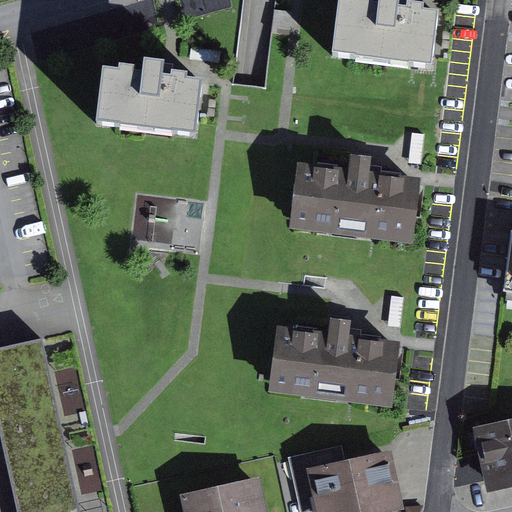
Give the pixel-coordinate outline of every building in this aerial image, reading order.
[(328,57),(433,68),(439,11),(334,0),(328,57)] [(98,125),(195,136),(201,85),(161,81),(162,71),(144,69),(143,79),(104,74),(98,125)] [(303,169),(296,225),(408,239),(415,183),(367,177),(369,165),(352,163),(351,175),(303,169)] [(387,403),(394,348),(346,342),(348,328),(332,326),(330,339),(281,333),(274,389),(387,403)] [(98,511),(56,330),(5,341),(0,342),(0,354),(36,511),(98,511)] [(490,487),(511,482),(511,428),(480,435),(490,487)] [(385,459),(313,475),(321,511),(376,511),(396,508),(385,459)] [(254,511),(249,487),(187,500),(189,511),(254,511)]
